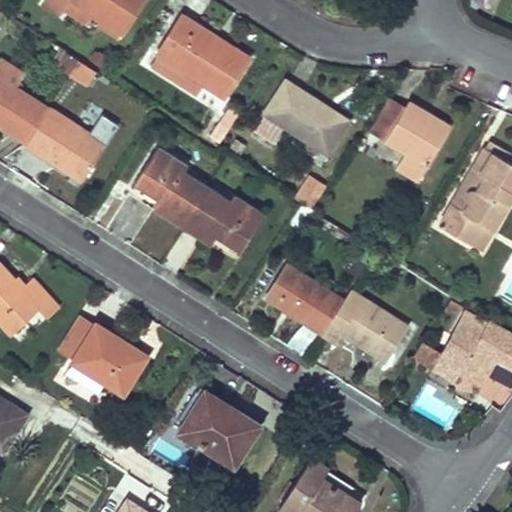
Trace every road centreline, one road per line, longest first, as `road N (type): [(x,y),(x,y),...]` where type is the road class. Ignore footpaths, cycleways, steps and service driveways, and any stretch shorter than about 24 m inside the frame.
road 1 (residential): [(0,191),(469,486)]
road 2 (residential): [(430,22),(402,44),(346,46),(258,0)]
